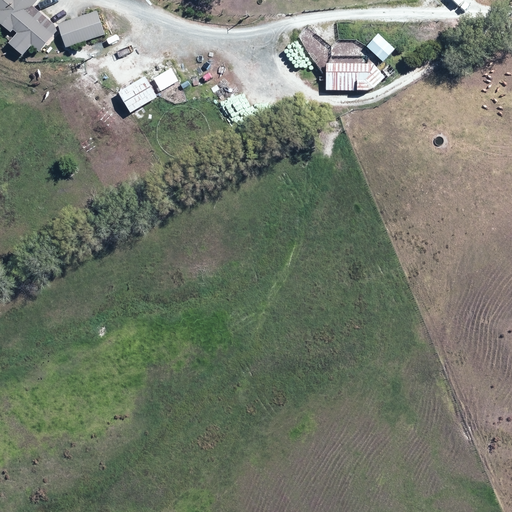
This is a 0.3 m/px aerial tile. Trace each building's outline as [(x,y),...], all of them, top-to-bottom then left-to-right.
[(0,0),(0,22),(12,33),(6,39),(24,55),(32,46),(39,52),(54,34),(27,11),(36,0),(0,0)] [(97,11),(58,24),(66,47),(104,35),(97,11)] [(396,48),(380,32),(366,46),(383,61),(396,48)] [(327,63),(326,90),(374,91),(374,64),(327,63)] [(159,97),(145,76),(120,91),(134,113),(159,97)]
